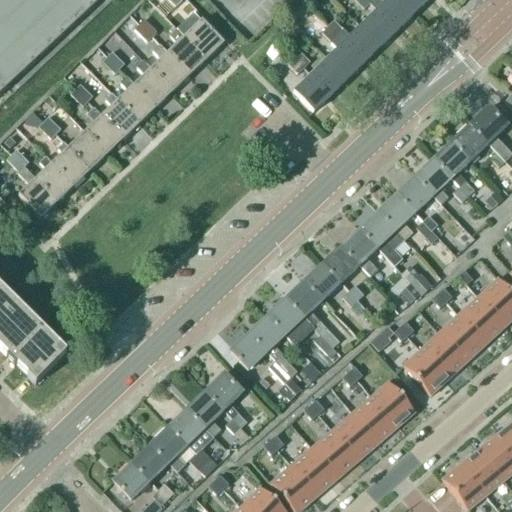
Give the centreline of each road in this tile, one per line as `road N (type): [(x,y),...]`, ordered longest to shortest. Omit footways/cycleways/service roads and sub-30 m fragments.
road 1 (secondary): [(42,455),(333,176)]
road 2 (secondary): [(333,176),(511,10)]
road 3 (residential): [(354,511),(511,374)]
